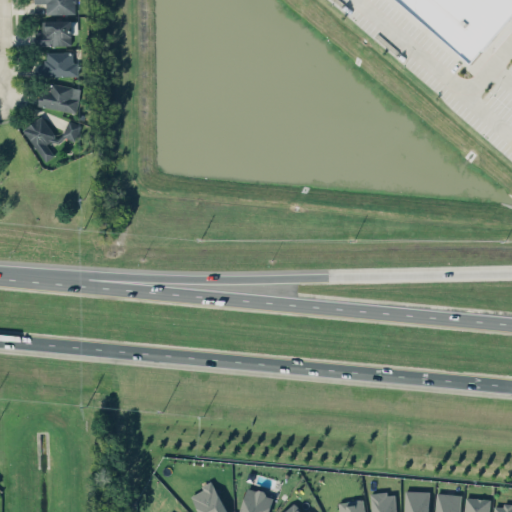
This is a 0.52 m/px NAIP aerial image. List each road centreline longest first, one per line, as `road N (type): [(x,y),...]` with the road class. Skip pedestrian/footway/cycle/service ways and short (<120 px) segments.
road 1 (motorway): [(0,339),(511,385)]
road 2 (motorway): [(511,320),(28,276)]
road 3 (motorway): [(511,269),(28,276)]
